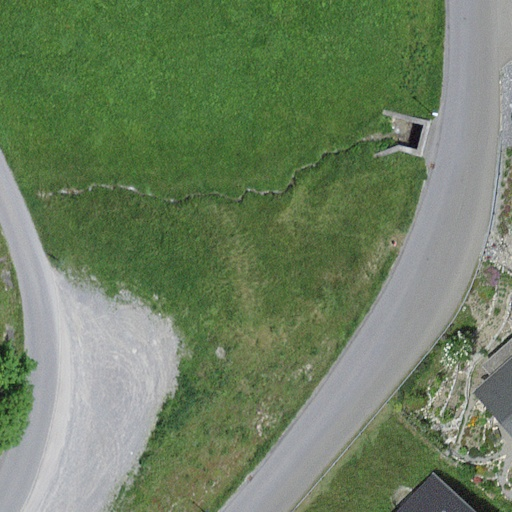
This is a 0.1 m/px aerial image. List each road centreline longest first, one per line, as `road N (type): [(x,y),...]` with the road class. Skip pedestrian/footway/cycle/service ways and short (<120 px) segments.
road 1 (residential): [(472,0),(468,143),(443,248),(377,360),(251,511)]
road 2 (unclassified): [(0,505),(38,414),(44,354),(41,303),(0,185)]
